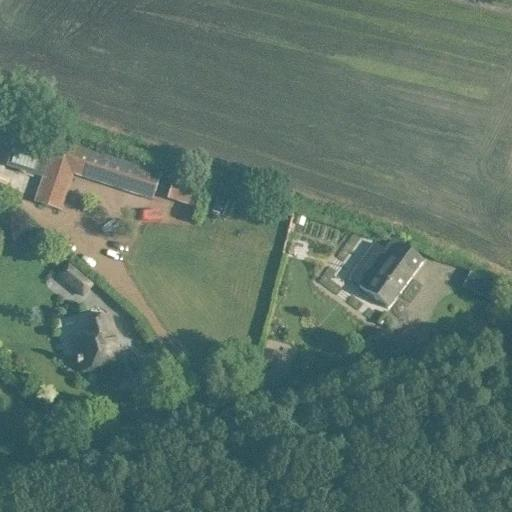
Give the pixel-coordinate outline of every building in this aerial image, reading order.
[(153,201),(161,177),(20,130),(8,167),(44,179),(36,204),(61,212),(73,175),(153,201)] [(104,232),(125,246),(131,237),(110,223),(104,232)] [(388,310),(423,263),(394,241),(385,252),(375,245),(360,265),(370,273),(359,288),(388,310)] [(61,278),(84,297),(92,287),(69,268),(61,278)] [(75,346),(79,363),(78,363),(79,367),(80,366),(83,374),(121,363),(109,317),(91,321),(96,339),(75,346)] [(397,346),(381,331),(372,341),(388,356),(397,346)]
